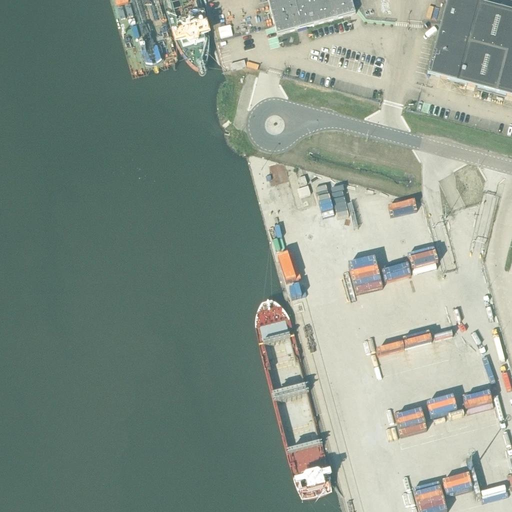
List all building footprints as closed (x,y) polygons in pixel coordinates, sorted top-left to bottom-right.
[(267,0),(274,26),(277,36),(355,15),(353,5),(351,0),(267,0)] [(511,97),(511,11),(467,0),(447,0),(428,75),(511,97)] [(243,54),(229,56),(230,63),(244,61),(243,54)] [(231,72),(246,68),(244,62),(230,66),(231,72)] [(305,178),(299,180),(301,187),(307,185),(305,178)] [(308,187),(297,191),(300,199),(311,195),(308,187)]
